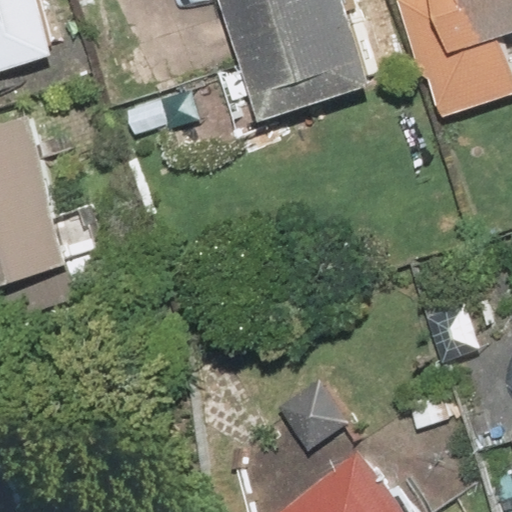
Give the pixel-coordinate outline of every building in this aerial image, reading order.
[(56,0),(0,0),(0,72),(72,51),(56,0)] [(367,0),(243,0),(283,117),(395,80),(367,0)] [(511,0),(412,0),(451,114),(511,93),(511,0)] [(50,94),(0,110),(0,276),(1,279),(100,248),(50,94)] [(469,298),(434,316),(456,359),(491,340),(469,298)] [(328,366),(277,408),(318,456),(368,414),(328,366)] [(450,376),(414,398),(438,437),(474,415),(450,376)] [(424,511),(375,449),(293,511),(424,511)]
